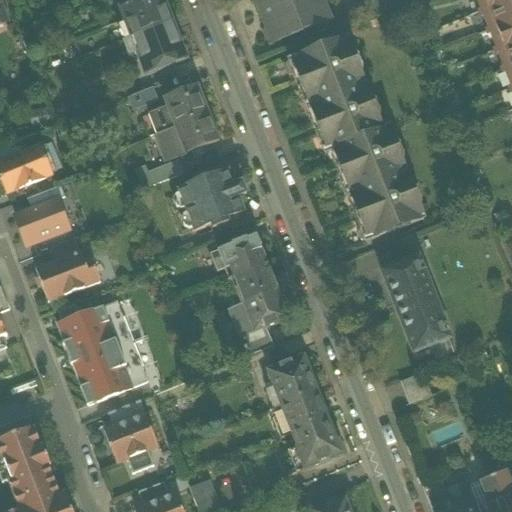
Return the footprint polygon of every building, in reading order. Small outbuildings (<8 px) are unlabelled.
[(145,0),(120,10),(126,25),(131,40),(172,24),(167,9),(166,10),(161,0),(145,0)] [(257,0),(274,43),(327,22),(317,0),(257,0)] [(371,0),(378,16),(399,8),(395,0),(371,0)] [(511,0),(476,0),(482,13),(511,1),(511,0)] [(511,1),(482,13),(489,33),(511,23),(511,1)] [(511,23),(489,33),(497,52),(511,46),(511,23)] [(172,24),(131,40),(137,54),(146,78),(186,62),(180,47),(181,46),(172,24)] [(124,43),(131,40),(126,25),(118,28),(124,43)] [(129,57),(137,54),(131,40),(124,43),(129,57)] [(316,118),(329,152),(388,130),(387,129),(381,131),(346,41),(294,61),(294,62),(287,65),(285,68),(287,74),(291,76),(299,73),(312,107),(308,108),(306,112),(308,117),(312,119),(316,118)] [(511,46),(497,52),(505,71),(511,68),(511,46)] [(166,109),(174,129),(209,117),(197,86),(163,99),(166,109)] [(152,89),(127,99),(133,113),(158,102),(152,89)] [(148,115),(156,137),(174,129),(166,109),(148,115)] [(219,144),(209,117),(174,129),(185,157),(219,144)] [(185,157),(174,129),(156,137),(167,164),(185,157)] [(423,221),(388,130),(329,152),(330,153),(336,151),(349,185),(345,186),(344,190),(346,196),(349,197),(353,196),(366,229),(358,232),(357,236),(359,242),(363,244),(370,241),(371,241),(423,221)] [(40,148),(4,163),(0,164),(0,177),(0,178),(8,196),(52,178),(51,176),(63,171),(52,146),(41,150),(40,148)] [(147,174),(153,188),(182,176),(177,162),(147,174)] [(142,192),(153,188),(147,174),(145,168),(134,172),(142,192)] [(178,193),(194,234),(211,227),(212,231),(228,225),(227,221),(244,214),(238,199),(246,196),(241,185),(234,188),(228,173),(211,180),(209,176),(194,182),(195,186),(178,193)] [(26,201),(31,213),(57,203),(64,200),(60,189),(26,201)] [(31,213),(15,219),(26,248),(68,232),(57,203),(31,213)] [(233,280),(237,278),(267,267),(260,250),(261,250),(256,238),(246,242),(246,241),(230,247),(230,248),(218,253),(225,272),(230,271),(233,280)] [(49,253),(54,264),(80,254),(75,243),(49,253)] [(217,275),(225,272),(218,253),(210,256),(217,275)] [(35,272),(48,305),(100,285),(90,259),(83,262),(80,254),(54,264),(35,272)] [(415,355),(418,364),(434,358),(430,349),(450,341),(419,259),(382,273),(413,355),(415,355)] [(237,278),(247,304),(277,293),(278,292),(268,266),(267,267),(237,278)] [(0,289),(0,315),(9,312),(0,289)] [(288,322),(277,293),(247,304),(243,306),(254,335),(265,331),(280,325),(288,322)] [(62,325),(56,328),(64,345),(62,346),(63,347),(64,347),(71,365),(70,365),(70,367),(72,366),(81,389),(79,390),(87,408),(118,396),(147,385),(115,304),(79,319),(62,325)] [(239,341),(254,335),(243,306),(228,312),(239,341)] [(58,314),(62,325),(79,319),(74,308),(58,314)] [(247,343),(253,358),(272,351),(265,331),(254,335),(256,340),(247,343)] [(455,355),(450,341),(430,349),(434,358),(435,362),(455,355)] [(268,373),(281,407),(316,394),(303,360),(268,373)] [(399,384),(409,407),(431,398),(421,375),(399,384)] [(281,407),(292,435),(328,421),(322,406),(322,407),(316,394),(281,407)] [(107,416),(112,429),(144,416),(145,417),(146,416),(140,403),(107,416)] [(126,462),(132,477),(154,469),(148,454),(158,450),(145,417),(144,416),(112,429),(103,433),(117,466),(126,462)] [(0,429),(0,442),(33,430),(28,419),(10,426),(0,429)] [(328,421),(292,435),(291,436),(297,450),(295,451),(303,473),(344,457),(338,442),(337,443),(328,421)] [(34,430),(33,430),(0,442),(0,464),(0,465),(1,467),(4,465),(11,482),(7,483),(8,484),(18,511),(71,511),(64,494),(59,496),(49,470),(50,469),(42,448),(41,449),(34,430)] [(297,475),(303,473),(295,451),(289,453),(297,475)] [(0,481),(2,487),(8,484),(7,483),(11,482),(4,465),(1,467),(0,465),(0,481)] [(455,473),(458,482),(464,479),(460,470),(455,473)] [(492,479),(501,503),(511,499),(511,493),(504,474),(492,479)] [(479,484),(481,488),(489,508),(501,503),(492,479),(479,484)] [(481,488),(479,484),(468,488),(469,493),(481,488)] [(138,495),(143,508),(169,498),(164,485),(138,495)] [(193,496),(198,511),(221,511),(212,488),(193,496)] [(476,511),(479,511),(489,508),(481,488),(469,493),(471,499),(472,502),(476,511)] [(134,511),(181,511),(175,495),(169,498),(143,508),(134,511)] [(449,508),(450,511),(452,511),(457,510),(457,511),(472,511),(476,511),(472,502),(471,499),(449,508)] [(511,511),(511,499),(501,503),(504,511),(511,511)] [(315,511),(350,511),(345,500),(315,511)] [(504,511),(501,503),(489,508),(479,511),(504,511)]
